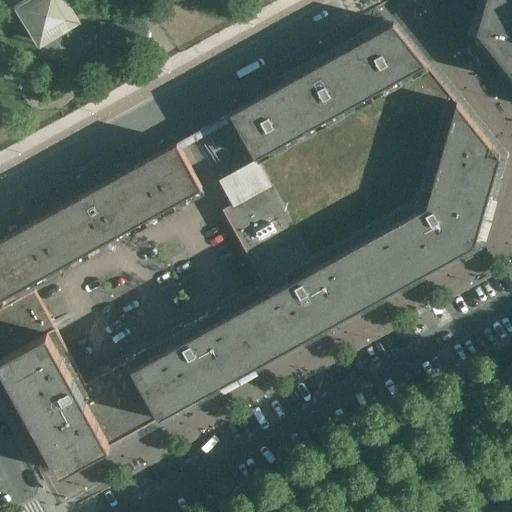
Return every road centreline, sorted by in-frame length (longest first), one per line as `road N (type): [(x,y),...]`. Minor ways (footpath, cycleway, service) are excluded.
road 1 (residential): [(511,300),(127,511)]
road 2 (residential): [(345,8),(0,199)]
road 3 (secondary): [(511,372),(257,511)]
road 4 (secondary): [(402,511),(511,451)]
